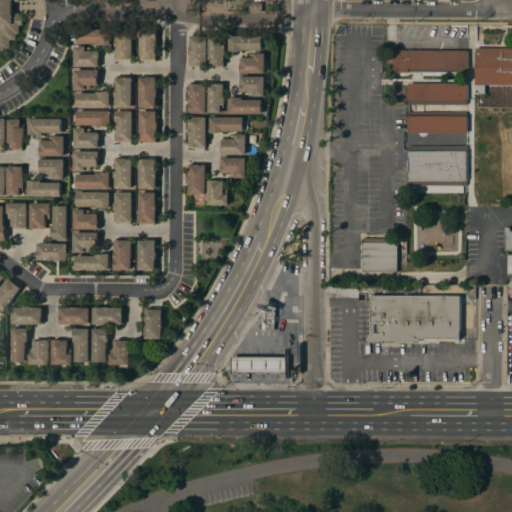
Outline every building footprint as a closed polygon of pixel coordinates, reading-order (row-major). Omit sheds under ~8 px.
[(0,0),(20,0),(20,1),(14,1),(13,12),(20,13),(20,15),(23,16),(23,25),(20,25),(20,33),(17,33),(17,39),(11,39),(11,48),(0,48),(0,0)] [(254,1),(263,1),(263,10),(254,10),(254,9),(250,9),(250,1),(254,1)] [(111,29),(111,30),(113,30),(113,43),(112,43),(112,45),(98,45),(98,43),(78,43),(78,29),(111,29)] [(133,58),(132,58),(132,60),(117,60),(117,58),(116,58),(116,47),(116,39),(116,29),(133,29),(133,58)] [(140,29),(157,29),(157,37),(159,37),(159,42),(158,42),(158,47),(157,47),(157,58),(156,58),(156,60),(142,60),(142,59),(140,59),(140,29)] [(207,35),(207,67),(192,67),(192,65),(191,65),(191,53),(190,53),(190,46),(191,46),(191,35),(207,35)] [(263,35),(263,49),(244,49),(244,51),(239,51),(230,51),(230,50),(229,50),(229,37),(230,37),(230,35),(263,35)] [(210,36),(222,36),(222,41),(226,41),(226,54),(225,54),(225,65),(224,65),(224,67),(211,67),(211,65),(210,65),(210,36)] [(75,46),(86,46),(86,47),(91,47),(91,50),(99,50),(99,51),(101,51),(101,65),(100,65),(100,66),(75,66),(75,46)] [(394,72),(394,49),(395,49),(395,46),(399,46),(399,50),(468,50),(468,71),(394,72)] [(511,48),(511,84),(476,84),(476,48),(511,48)] [(266,73),(242,73),(242,72),(240,72),(240,58),(242,58),(242,57),(250,57),(250,54),(255,54),(255,52),(266,52),(266,73)] [(101,84),(99,84),(99,85),(91,85),(91,89),(86,89),(75,89),(75,69),(100,69),(100,70),(101,70),(101,84)] [(133,107),(116,107),(116,96),(116,88),(116,77),(118,77),(118,75),(132,75),(132,77),(133,77),(133,107)] [(157,88),(158,88),(158,94),(159,94),(159,106),(157,106),(157,107),(140,107),(140,77),(141,77),(141,75),(156,75),(156,76),(157,76),(157,88)] [(266,76),(266,96),(255,96),(255,95),(250,95),(250,91),(242,91),(242,90),(241,90),(241,84),(242,84),(242,76),(266,76)] [(190,95),(191,95),(191,83),(191,81),(207,81),(207,113),(190,113),(190,95)] [(210,112),(209,81),(224,81),(224,94),(226,94),(226,104),(225,104),(225,107),(222,107),(222,112),(210,112)] [(409,83),(468,83),(468,104),(409,104),(409,83)] [(78,92),(97,92),(97,91),(106,91),(106,90),(111,90),(111,92),(112,92),(112,106),(111,106),(109,106),(109,109),(78,109),(78,92)] [(262,113),(228,112),(229,97),(244,97),(244,98),(263,99),(262,113)] [(78,110),(111,110),(111,111),(113,111),(113,126),(102,126),(97,126),(97,124),(78,124),(78,110)] [(133,110),(133,112),(136,112),(136,118),(133,118),(133,140),(132,140),(132,142),(117,142),(117,140),(116,140),(116,129),(116,110),(133,110)] [(158,123),(158,129),(157,129),(157,142),(141,142),(141,140),(140,140),(140,110),(157,110),(157,111),(159,111),(159,123),(158,123)] [(468,115),(468,132),(408,132),(408,115),(468,115)] [(206,116),(206,148),(191,148),(191,146),(190,146),(190,135),(189,135),(190,116),(206,116)] [(244,131),(225,131),(225,132),(220,132),(220,133),(209,133),(209,116),(244,117),(244,131)] [(21,124),(25,124),(25,137),(23,137),(23,149),(10,150),(10,148),(9,148),(8,119),(21,118),(21,124)] [(43,131),(43,134),(28,134),(28,119),(29,119),(29,118),(63,119),(62,132),(43,131)] [(75,127),(91,127),(91,133),(101,132),(101,147),(75,147),(75,127)] [(247,154),(222,154),(222,144),(223,144),(223,138),(231,138),(231,134),(247,134),(247,154)] [(65,155),(39,155),(39,140),(50,140),(50,135),(65,136),(65,155)] [(409,185),(408,145),(467,145),(467,185),(409,185)] [(75,150),(99,151),(99,152),(101,152),(101,166),(91,166),(90,170),(86,169),(86,171),(75,171),(75,150)] [(116,188),(116,177),(115,177),(115,169),(116,169),(116,156),(133,156),(133,188),(116,188)] [(156,171),(157,171),(157,188),(140,188),(140,156),(156,156),(156,171)] [(247,157),(247,177),(231,177),(231,173),(222,173),(222,165),(222,157),(247,157)] [(65,178),(49,178),(49,174),(39,174),(40,158),(65,159),(65,178)] [(205,165),(206,165),(206,194),(188,194),(188,176),(189,176),(190,164),(191,164),(191,163),(205,163),(205,165)] [(8,166),(9,166),(9,164),(23,164),(23,177),(25,177),(25,187),(24,187),(24,190),(21,190),(21,195),(9,195),(8,166)] [(97,174),(97,172),(112,172),(112,188),(77,188),(77,174),(97,174)] [(209,204),(209,180),(210,180),(210,178),(224,179),(224,188),(228,189),(228,194),(229,194),(229,205),(209,204)] [(62,196),(27,196),(27,180),(42,180),(42,182),(62,182),(62,196)] [(78,191),(112,192),(112,208),(97,207),(97,206),(77,205),(78,191)] [(131,224),(116,223),(116,210),(114,210),(115,202),(116,202),(116,191),(132,192),(131,224)] [(157,210),(156,210),(156,223),(140,223),(140,192),(157,192),(157,210)] [(28,203),(27,226),(26,226),(26,229),(13,228),(13,226),(12,226),(12,218),(8,218),(8,213),(8,202),(28,203)] [(51,203),(50,219),(45,219),(45,229),(31,228),(31,203),(51,203)] [(67,205),(67,240),(51,240),(52,234),(53,234),(53,225),(54,225),(54,205),(67,205)] [(75,209),(90,209),(90,214),(101,214),(100,230),(74,229),(75,209)] [(74,232),(100,232),(100,248),(90,248),(90,252),(74,252),(74,232)] [(363,271),(363,242),(364,242),(365,237),(397,238),(397,242),(398,242),(398,271),(363,271)] [(131,240),(132,240),(132,269),(115,269),(115,259),(115,250),(116,250),(116,240),(117,240),(117,238),(131,238),(131,240)] [(155,239),(156,239),(156,251),(157,251),(157,256),(158,256),(158,269),(156,269),(139,269),(140,240),(140,238),(155,238),(155,239)] [(68,260),(50,260),(50,259),(36,259),(36,243),(68,243),(68,260)] [(77,255),(97,255),(97,254),(112,254),(111,270),(77,269),(77,255)] [(0,307),(0,289),(10,276),(22,285),(21,287),(22,288),(4,311),(0,307)] [(370,297),(370,345),(462,346),(462,298),(370,297)] [(44,322),(42,322),(42,324),(13,323),(13,305),(27,305),(27,306),(31,306),(31,308),(45,308),(44,322)] [(59,308),(61,308),(61,307),(72,307),(74,307),(74,306),(89,306),(89,307),(90,307),(90,324),(61,324),(61,322),(59,322),(59,308)] [(125,323),(123,323),(123,324),(94,324),(94,307),(112,307),(112,308),(125,308),(125,323)] [(147,307),(163,307),(162,326),(164,326),(164,339),(146,338),(147,307)] [(266,322),(266,311),(275,311),(275,329),(261,329),(261,322),(266,322)] [(13,361),(13,326),(29,326),(28,342),(27,342),(27,361),(13,361)] [(90,326),(90,361),(76,361),(76,342),(75,342),(75,333),(74,333),(74,328),(75,328),(75,326),(90,326)] [(110,326),(110,337),(109,337),(109,342),(107,342),(108,361),(94,362),(94,328),(95,328),(95,327),(110,326)] [(30,353),(31,353),(31,348),(34,348),(34,340),(36,340),(36,338),(49,338),(50,364),(30,364),(30,353)] [(53,364),(53,339),(54,339),(54,338),(68,338),(68,348),(73,349),(73,364),(53,364)] [(111,364),(111,354),(111,348),(115,348),(115,340),(116,340),(116,339),(116,338),(130,338),(131,364),(111,364)] [(231,356),(287,356),(287,374),(231,373),(231,356)]
